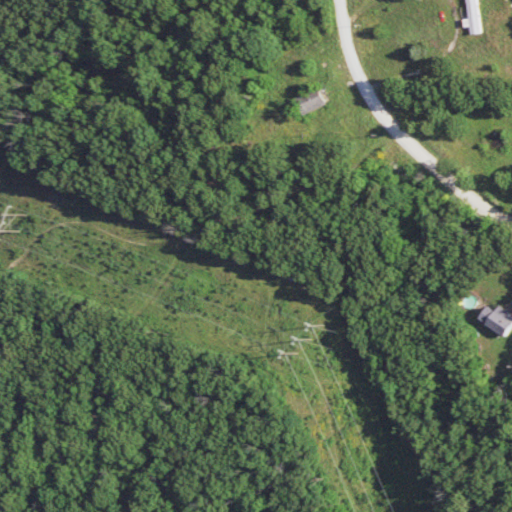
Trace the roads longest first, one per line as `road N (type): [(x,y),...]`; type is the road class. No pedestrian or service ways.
road 1 (residential): [(511,219),(479,203),(390,120),(365,83),(342,0)]
road 2 (residential): [(347,26),(380,0),(458,20),(454,45),(436,67),(365,83)]
